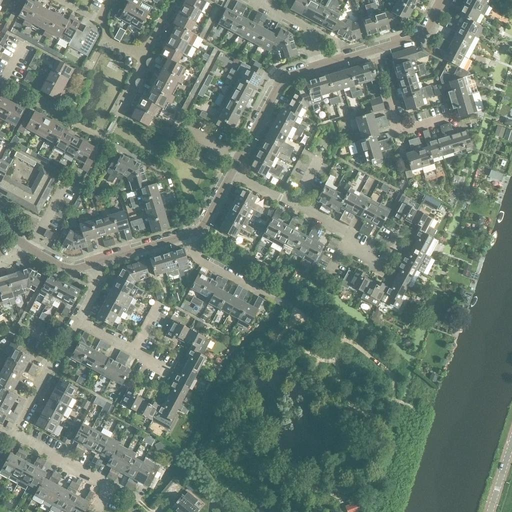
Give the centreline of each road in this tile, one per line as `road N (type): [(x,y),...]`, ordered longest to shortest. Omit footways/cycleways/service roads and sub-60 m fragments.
road 1 (residential): [(296,206),(345,232),(345,247),(379,264),(396,231)]
road 2 (residential): [(231,173),(278,83),(315,66)]
road 3 (residential): [(448,117),(402,132),(377,49)]
road 4 (residential): [(131,496),(13,434)]
road 5 (residential): [(13,434),(78,320)]
road 6 (residential): [(104,140),(0,78)]
